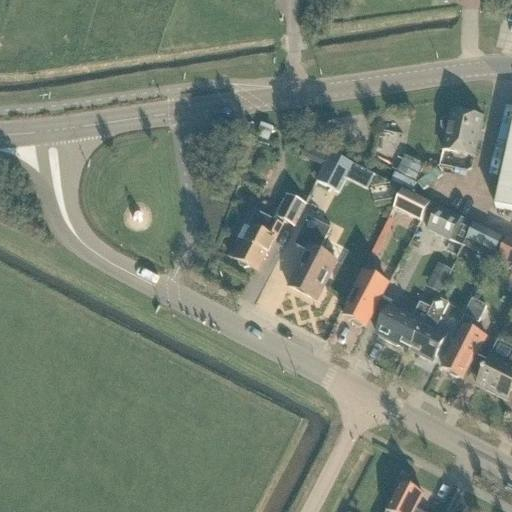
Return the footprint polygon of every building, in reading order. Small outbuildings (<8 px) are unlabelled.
[(443,127),(443,128),(444,129),(444,130),(444,132),(445,133),(446,134),(448,135),(444,153),(475,160),(484,120),(453,114),(451,120),(450,120),(449,120),(448,121),(447,121),(446,122),(445,123),(444,124),(444,125),(443,127)] [(511,140),(497,210),(511,213),(511,140)] [(323,152),(317,166),(324,169),(330,155),(323,152)] [(332,156),(318,184),(340,195),(354,167),(348,164),(333,156),(332,156)] [(406,158),(398,174),(417,184),(425,167),(406,158)] [(420,224),(430,204),(404,191),(394,210),(420,224)] [(235,246),(227,261),(238,266),(239,271),(245,273),(249,272),(258,276),(284,223),(295,229),(306,206),(285,195),(271,224),(272,224),(265,240),(250,233),(242,249),(235,246)] [(475,226),(462,220),(439,208),(427,232),(451,244),(451,242),(464,248),(475,226)] [(307,254),(289,291),(317,305),(336,264),(318,255),(330,231),(307,220),(294,248),(307,254)] [(475,227),(458,261),(468,266),(477,248),(496,257),(505,240),(495,236),(495,237),(475,227)] [(511,244),(508,242),(498,260),(511,266),(511,244)] [(439,296),(446,281),(451,271),(439,265),(427,289),(439,296)] [(349,310),(344,319),(354,324),(355,327),(362,332),(365,330),(367,331),(391,286),(365,273),(346,308),(349,310)] [(433,310),(411,354),(419,358),(420,362),(427,365),(431,364),(433,365),(447,338),(436,332),(450,305),(438,299),(433,310)] [(411,354),(433,310),(421,305),(413,320),(390,309),(377,336),(380,338),(380,342),(397,350),(400,349),(411,354)] [(457,346),(444,370),(451,374),(452,377),(457,380),(461,379),(464,380),(477,357),(480,358),(490,340),(472,330),(476,323),(467,318),(453,344),(457,346)] [(483,375),(477,388),(502,401),(504,397),(509,399),(511,392),(511,350),(499,344),(492,358),(485,371),(484,371),(482,374),(483,375)] [(402,485),(388,511),(419,511),(416,510),(424,496),(402,485)]
